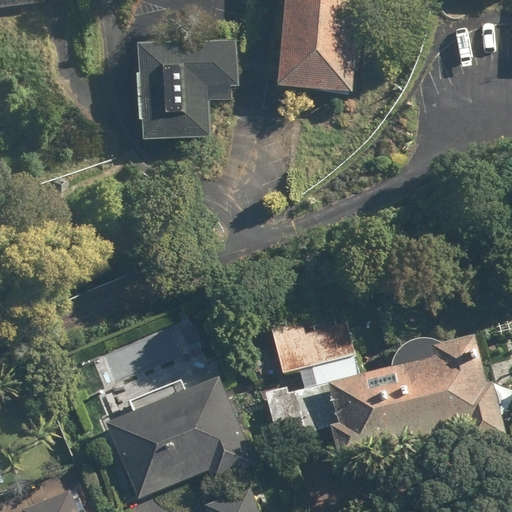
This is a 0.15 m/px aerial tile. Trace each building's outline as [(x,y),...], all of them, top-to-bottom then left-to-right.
[(511,0),(285,0),(278,91),(345,96),(352,0),(511,0)] [(246,99),(242,41),(145,47),(151,138),(218,134),(216,101),(246,99)] [(431,352),(433,362),(361,381),(346,327),(309,338),(343,466),(463,434),(467,450),(505,440),(491,387),(487,388),(474,341),(431,352)] [(207,472),(213,486),(253,470),(218,383),(105,428),(134,501),(207,472)] [(257,511),(249,490),(204,508),(206,511),(257,511)]
